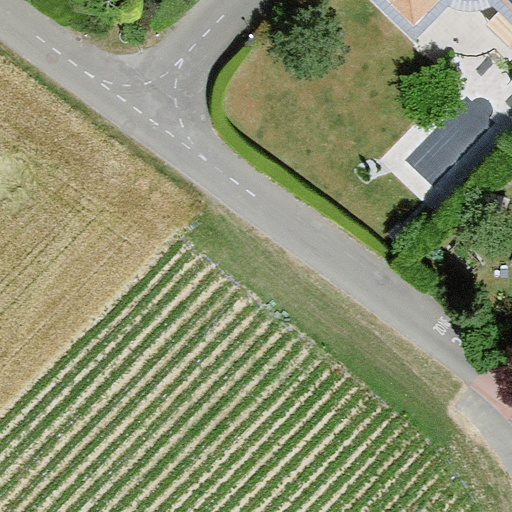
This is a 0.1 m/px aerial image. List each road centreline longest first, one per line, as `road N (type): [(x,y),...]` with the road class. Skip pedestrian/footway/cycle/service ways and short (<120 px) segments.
road 1 (unclassified): [(511,390),(142,113)]
road 2 (unclassified): [(142,113),(0,13)]
road 3 (residential): [(142,113),(239,0)]
